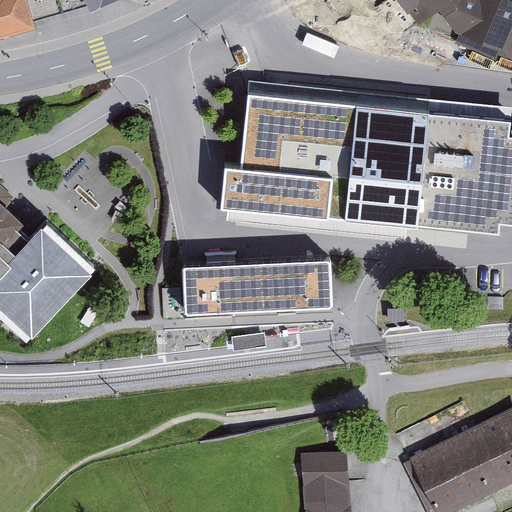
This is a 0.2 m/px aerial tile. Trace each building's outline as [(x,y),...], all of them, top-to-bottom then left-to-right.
[(0,0),(0,37),(34,27),(25,0),(0,0)] [(84,0),(91,12),(116,0),(84,0)] [(511,4),(503,0),(389,0),(399,14),(409,10),(419,25),(433,15),(445,27),(460,35),(457,44),(494,61),(497,55),(511,61),(511,4)] [(229,204),(228,213),(406,231),(407,220),(494,229),(495,218),(511,219),(511,130),(509,130),(510,114),(248,89),(241,162),(225,160),(220,203),(229,204)] [(0,324),(18,341),(86,268),(35,221),(28,229),(0,202),(0,324)] [(330,256),(185,262),(187,311),(332,305),(330,256)] [(216,339),(218,352),(237,349),(234,336),(216,339)] [(511,405),(405,456),(432,511),(454,511),(511,484),(511,405)] [(298,456),(302,511),(350,511),(345,452),(298,456)]
